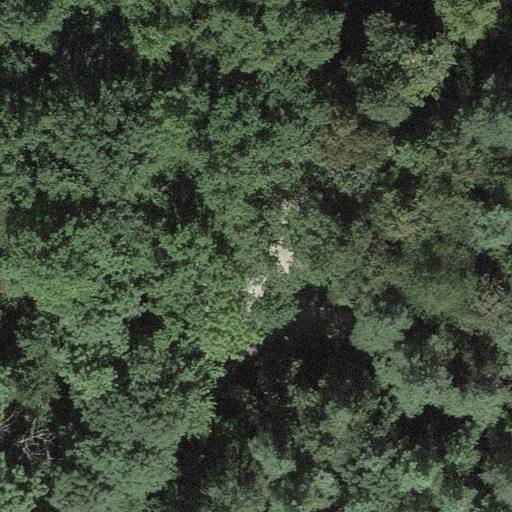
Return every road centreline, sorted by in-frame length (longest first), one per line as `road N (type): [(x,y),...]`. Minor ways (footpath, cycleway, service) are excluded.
road 1 (track): [(269,310),(342,0)]
road 2 (track): [(0,215),(269,310)]
road 3 (track): [(511,396),(269,310)]
road 4 (track): [(269,310),(111,511)]
